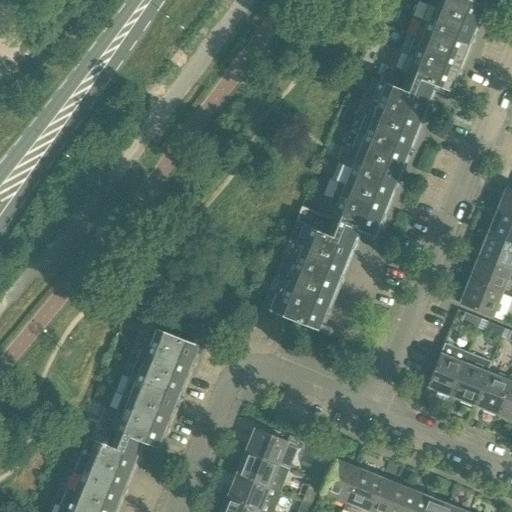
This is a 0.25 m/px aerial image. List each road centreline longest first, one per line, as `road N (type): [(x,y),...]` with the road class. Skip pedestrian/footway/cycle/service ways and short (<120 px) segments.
road 1 (residential): [(369,408),(511,57)]
road 2 (residential): [(180,511),(245,355)]
road 3 (secondary): [(0,223),(89,85)]
road 4 (residential): [(511,468),(369,408)]
road 5 (residential): [(369,408),(245,355)]
road 6 (secondary): [(89,85),(0,180)]
